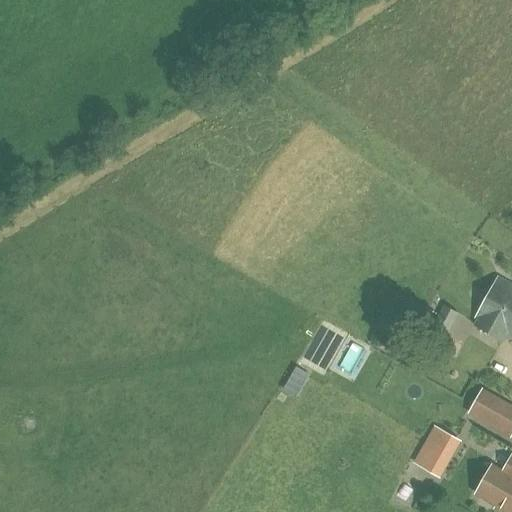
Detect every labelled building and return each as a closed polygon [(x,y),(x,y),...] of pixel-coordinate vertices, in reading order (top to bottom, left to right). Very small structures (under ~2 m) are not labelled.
[(511,338),(511,283),(498,276),(475,317),(478,319),(474,325),(503,341),(506,336),(511,338)] [(459,313),(444,304),(431,327),(447,336),(459,313)] [(491,425),(504,402),(483,390),(471,413),(491,425)] [(436,424),(414,462),(442,479),(464,441),(436,424)] [(511,511),(511,456),(503,473),(511,478),(511,480),(496,509),(502,511),(511,511)]
